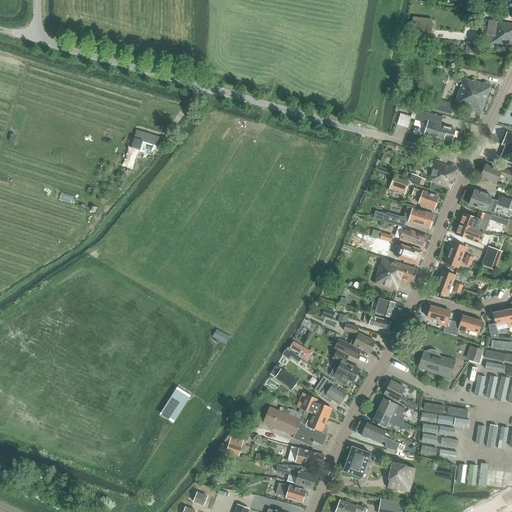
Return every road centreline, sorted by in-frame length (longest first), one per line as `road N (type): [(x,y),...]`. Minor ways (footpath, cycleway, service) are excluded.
road 1 (unclassified): [(468,163),(38,39),(37,0)]
road 2 (track): [(372,135),(309,278),(235,397),(148,511)]
road 3 (tertiary): [(311,511),(415,296)]
road 4 (tertiary): [(415,296),(468,163)]
